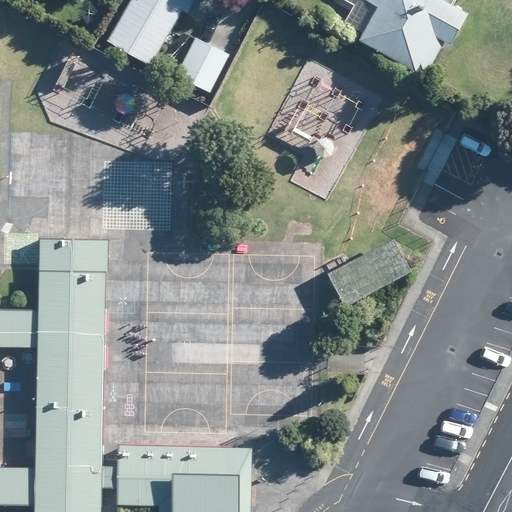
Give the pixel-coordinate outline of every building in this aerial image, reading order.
[(129,0),(105,42),(148,67),(181,12),(186,15),(195,0),(129,0)] [(346,0),(354,4),(350,10),(344,22),(361,31),(357,39),(425,74),(442,41),(448,44),(465,12),(449,3),(451,0),(346,0)] [(231,52),(198,37),(179,77),(212,93),(231,52)] [(139,94),(142,88),(141,81),(134,76),(127,78),(123,85),(124,92),(131,96),(139,94)] [(354,286),(419,252),(402,220),(357,244),(337,254),(354,286)] [(0,493),(43,494),(42,511),(108,511),(109,478),(126,477),(126,493),(168,494),(167,511),(231,511),(232,502),(245,502),(245,508),(259,508),(261,437),(126,435),(126,456),(111,455),(114,260),(116,260),(116,229),(48,229),(48,300),(0,299),(0,493)]
